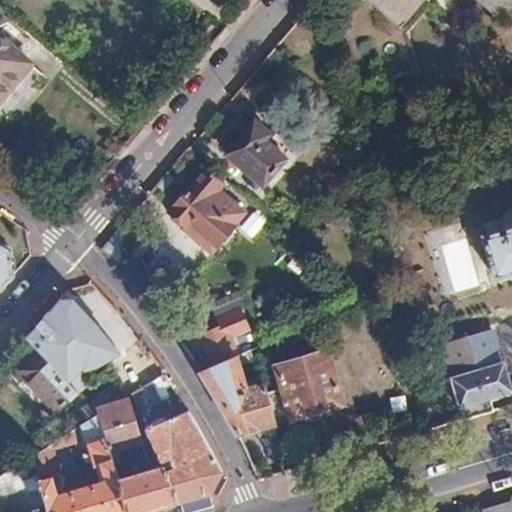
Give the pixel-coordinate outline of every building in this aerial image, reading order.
[(418,78),(408,39),(428,16),(417,0),(360,0),(363,9),(382,87),(418,78)] [(511,0),(417,0),(428,16),(432,12),(425,6),(430,0),(476,0),(503,24),(511,13),(511,0)] [(0,97),(28,64),(0,40),(0,97)] [(226,155),(264,186),(286,159),(265,142),(270,136),(253,122),(226,155)] [(246,215),(218,192),(222,187),(204,172),(169,213),(184,227),(188,222),(218,247),(221,244),(226,244),(234,234),(233,229),(246,215)] [(0,296),(27,265),(26,242),(0,225),(0,296)] [(465,225),(431,230),(442,296),(475,290),(465,225)] [(495,280),(511,275),(511,227),(483,237),(495,280)] [(299,255),(289,268),(303,278),(312,265),(299,255)] [(26,339),(37,352),(77,393),(78,394),(88,384),(88,373),(102,371),(120,354),(72,303),(49,326),(43,320),(36,327),(37,329),(26,339)] [(234,349),(226,332),(201,344),(210,361),(234,349)] [(511,391),(496,341),(493,332),(446,346),(467,419),(491,412),(487,398),(511,391)] [(77,393),(37,352),(17,371),(25,380),(18,386),(35,405),(43,398),(56,414),(77,393)] [(277,425),(268,396),(265,386),(261,387),(257,389),(256,386),(246,389),(241,371),(254,364),(250,352),(201,374),(205,379),(218,399),(229,419),(233,425),(237,433),(239,437),(277,425)] [(343,405),(328,354),(278,369),(284,391),(268,396),(277,425),(343,405)] [(183,404),(170,385),(162,374),(131,395),(138,411),(164,400),(169,410),(183,404)] [(167,476),(162,465),(152,469),(139,441),(127,400),(94,411),(98,415),(126,511),(150,511),(179,503),(167,476)] [(209,495),(222,471),(209,450),(200,433),(193,421),(187,412),(146,430),(150,437),(161,463),(170,459),(176,473),(167,476),(179,503),(209,495)] [(39,479),(48,511),(126,511),(98,415),(33,458),(39,479)] [(150,437),(139,441),(152,469),(162,465),(161,463),(150,437)] [(48,511),(39,479),(19,485),(15,470),(0,479),(0,511),(48,511)] [(193,511),(212,507),(209,495),(179,503),(181,511),(193,511)] [(511,511),(511,501),(511,500),(479,510),(479,511),(511,511)]
